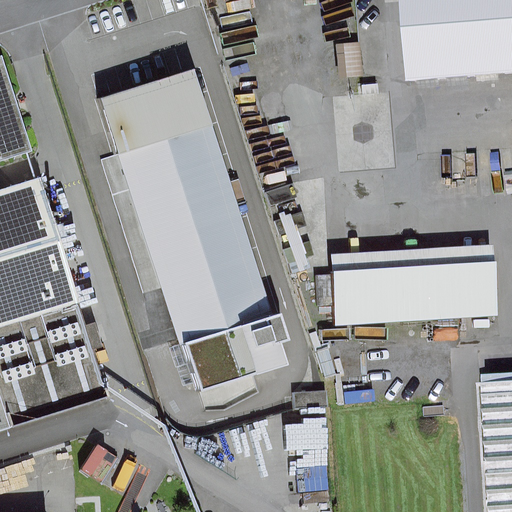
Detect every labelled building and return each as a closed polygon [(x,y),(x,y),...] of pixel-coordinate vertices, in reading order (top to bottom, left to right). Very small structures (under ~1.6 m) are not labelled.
[(511,0),(398,0),(408,81),(511,80),(511,0)] [(5,58),(0,60),(0,157),(2,164),(36,153),(5,58)] [(198,75),(106,103),(179,342),(271,315),(198,75)] [(44,183),(0,195),(0,429),(106,399),(44,183)] [(501,243),(331,255),(338,333),(508,319),(501,243)] [(511,511),(511,374),(479,377),(486,511),(511,511)] [(329,405),(327,387),(295,389),(297,416),(254,419),(256,444),(326,439),(324,405),(329,405)] [(85,472),(106,478),(115,451),(94,444),(85,472)] [(300,465),(301,491),(329,489),(327,464),(300,465)]
